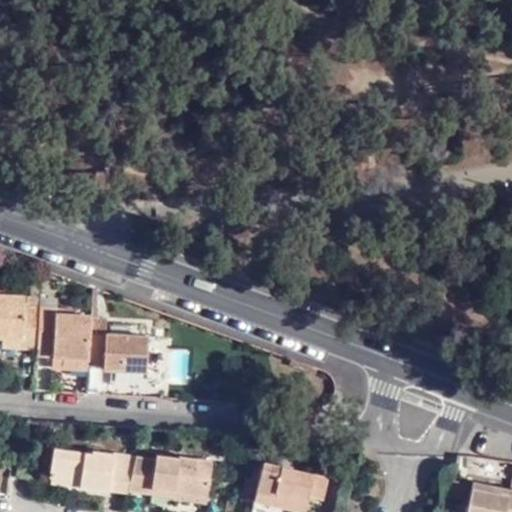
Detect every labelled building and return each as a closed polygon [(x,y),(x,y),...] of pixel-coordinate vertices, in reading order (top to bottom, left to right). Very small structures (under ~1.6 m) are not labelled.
[(5,293),(0,292),(0,337),(18,338),(18,348),(34,349),(37,306),(21,304),(21,294),(5,293)] [(54,307),(37,306),(34,349),(33,355),(49,356),(61,356),(84,358),(86,334),(87,315),(70,314),(54,313),(54,307)] [(101,362),(103,336),(86,334),(84,358),(84,361),(101,362)] [(145,339),(103,336),(101,362),(101,370),(142,373),(144,357),(145,339)] [(0,347),(18,348),(18,338),(0,337),(0,347)] [(156,340),(145,339),(144,357),(155,357),(156,340)] [(177,353),(177,380),(188,380),(188,353),(177,353)] [(84,361),(84,358),(61,356),(49,356),(49,366),(83,367),(84,361)] [(45,479),(47,479),(83,484),(83,489),(104,491),(104,489),(109,455),(87,452),(86,454),(50,450),(45,479)] [(104,489),(125,491),(133,457),(109,455),(104,489)] [(170,493),(203,497),(209,462),(175,457),(175,459),(153,456),(152,459),(133,457),(125,491),(149,494),(151,484),(171,486),(171,487),(170,493)] [(286,499),(284,506),(304,511),(308,495),(321,498),(326,477),(261,463),(254,492),(286,499)] [(46,484),(83,489),(83,484),(47,479),(46,484)] [(151,484),(149,494),(169,497),(170,493),(171,487),(171,486),(151,484)] [(468,487),(463,511),(502,511),(506,494),(468,487)] [(252,500),(284,506),(286,499),(254,492),(252,500)] [(203,497),(170,493),(169,497),(203,501),(203,497)] [(511,511),(511,493),(506,493),(506,494),(502,511),(511,511)] [(228,511),(231,500),(225,499),(222,511),(228,511)]
